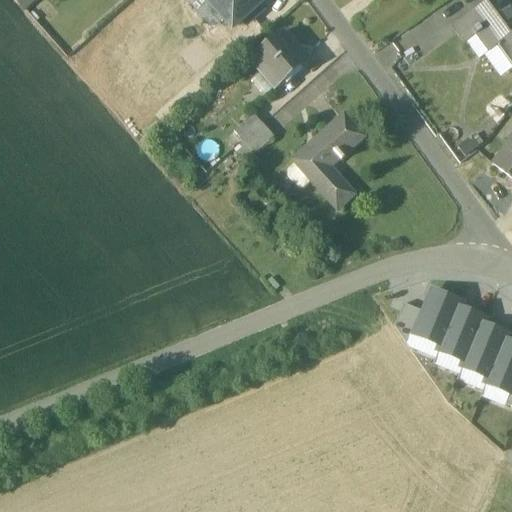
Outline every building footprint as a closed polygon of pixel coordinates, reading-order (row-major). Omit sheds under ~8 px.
[(15,0),(26,11),(36,0),(15,0)] [(205,0),(231,29),(242,19),(246,24),(261,11),(257,6),(262,1),(260,0),(205,0)] [(491,3),(455,29),(466,44),(474,37),(475,38),(478,35),(491,53),(500,47),(499,45),(504,41),(511,51),(511,13),(502,0),(492,0),(490,2),(491,3)] [(289,49),(279,37),(250,62),(262,76),(267,71),(279,85),(308,60),(294,45),(289,49)] [(254,116),(234,133),(244,143),(263,126),(254,116)] [(354,196),(329,169),(339,160),(341,162),(343,161),(341,159),(363,139),(345,118),(294,163),(337,211),(354,196)] [(263,126),(244,143),(254,155),(274,138),(263,126)] [(511,139),(492,166),(511,180),(511,139)] [(415,337),(444,349),(459,311),(462,305),(433,293),(424,315),(415,337)] [(415,337),(424,315),(404,306),(394,328),(406,345),(410,335),(415,337)] [(441,356),(465,365),(480,326),(482,320),(459,311),(444,349),(441,356)] [(463,371),(489,381),(505,342),(507,336),(480,326),(465,365),(463,371)] [(511,344),(505,342),(489,381),(487,387),(510,395),(511,396),(511,344)]
